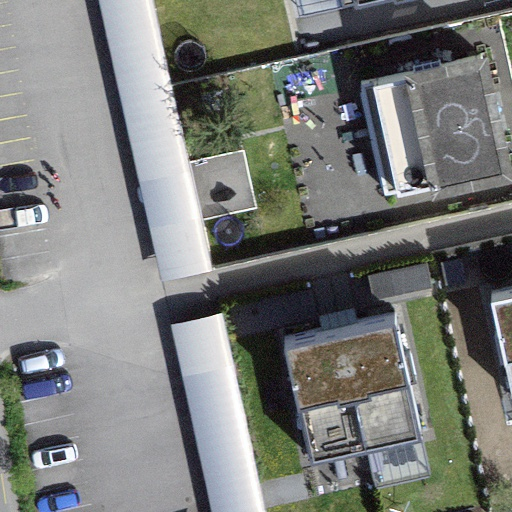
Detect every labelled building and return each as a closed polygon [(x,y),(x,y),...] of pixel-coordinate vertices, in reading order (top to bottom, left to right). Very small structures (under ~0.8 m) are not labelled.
[(142,0),(108,0),(168,274),(201,266),(142,0)] [(411,72),(358,83),(370,138),(382,193),(435,181),(436,186),(463,180),(462,176),(502,167),(492,121),(490,112),(487,98),(478,57),(438,66),(437,61),(410,67),(411,72)] [(511,287),(491,292),(511,380),(511,287)] [(314,457),(368,445),(422,432),(393,309),(349,319),(339,322),(329,324),(285,334),(314,457)] [(253,511),(215,312),(183,318),(220,511),(253,511)]
